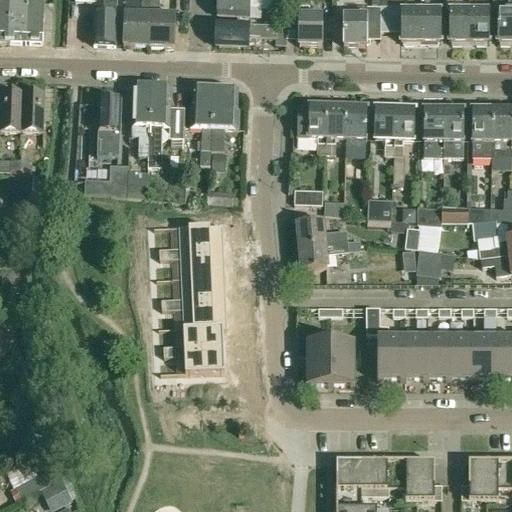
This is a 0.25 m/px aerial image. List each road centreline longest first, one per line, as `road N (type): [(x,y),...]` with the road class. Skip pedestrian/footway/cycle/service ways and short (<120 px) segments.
road 1 (residential): [(262,72),(269,302),(284,408),(303,418),(511,419)]
road 2 (residential): [(262,72),(511,74)]
road 3 (residential): [(0,61),(193,69)]
